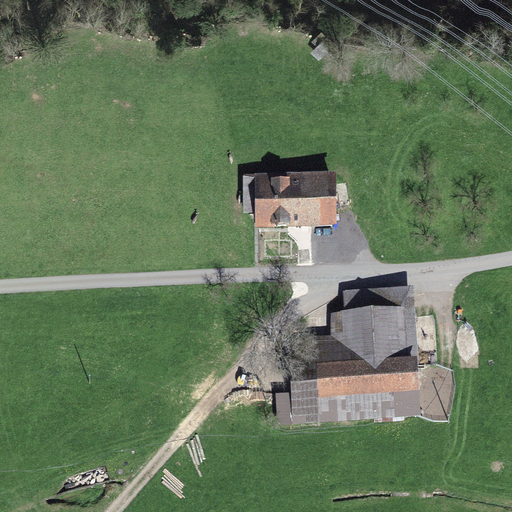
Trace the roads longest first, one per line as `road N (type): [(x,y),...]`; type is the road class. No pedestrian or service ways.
road 1 (unclassified): [(0,296),(511,261)]
road 2 (track): [(121,511),(331,273)]
